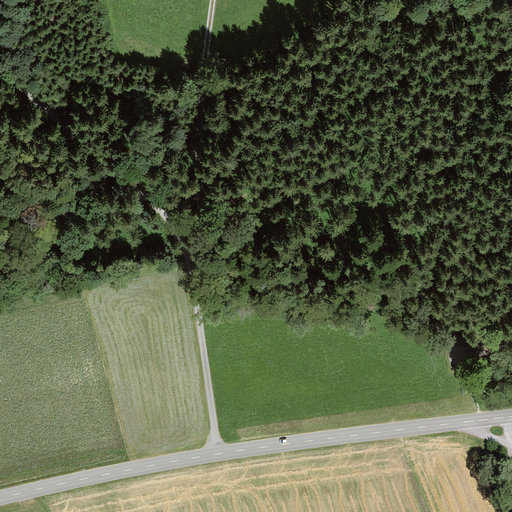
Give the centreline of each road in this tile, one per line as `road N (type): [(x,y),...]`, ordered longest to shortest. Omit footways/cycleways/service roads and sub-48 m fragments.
road 1 (tertiary): [(0,494),(215,451),(511,412)]
road 2 (track): [(0,67),(187,245),(215,451)]
road 3 (track): [(211,0),(187,245)]
